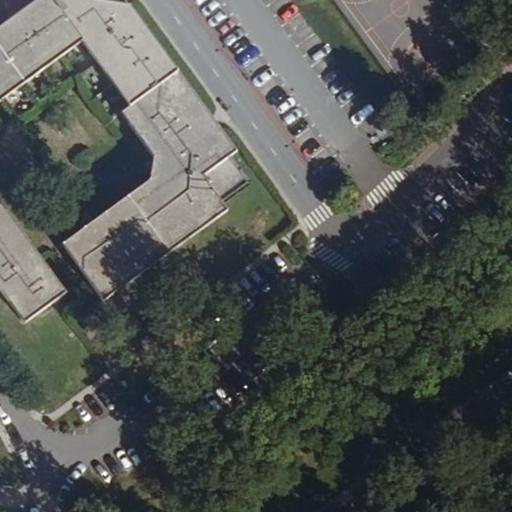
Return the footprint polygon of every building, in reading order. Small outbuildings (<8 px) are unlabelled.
[(0,0),(0,24),(33,0),(0,0)] [(131,108),(172,78),(123,11),(110,21),(100,8),(93,14),(82,0),(33,0),(0,24),(0,102),(83,42),(131,108)] [(82,0),(93,14),(100,8),(94,0),(82,0)] [(110,21),(123,11),(132,4),(102,0),(94,0),(100,8),(110,21)] [(123,11),(172,78),(181,72),(132,4),(123,11)] [(212,116),(181,72),(172,78),(204,122),(212,116)] [(172,78),(131,108),(122,114),(154,158),(204,122),(172,78)] [(222,130),(212,116),(204,122),(154,158),(180,160),(222,130)] [(239,153),(222,130),(180,160),(177,183),(162,181),(155,186),(151,181),(105,214),(124,239),(103,254),(84,229),(64,243),(105,299),(229,211),(224,203),(251,184),(231,158),(239,153)] [(180,160),(154,158),(151,181),(155,186),(162,181),(177,183),(180,160)] [(0,200),(0,288),(26,324),(68,293),(40,255),(24,268),(8,246),(19,239),(8,224),(14,219),(0,200)] [(124,239),(105,214),(84,229),(103,254),(124,239)] [(19,239),(25,234),(14,219),(8,224),(19,239)] [(40,255),(25,234),(19,239),(8,246),(24,268),(40,255)]
